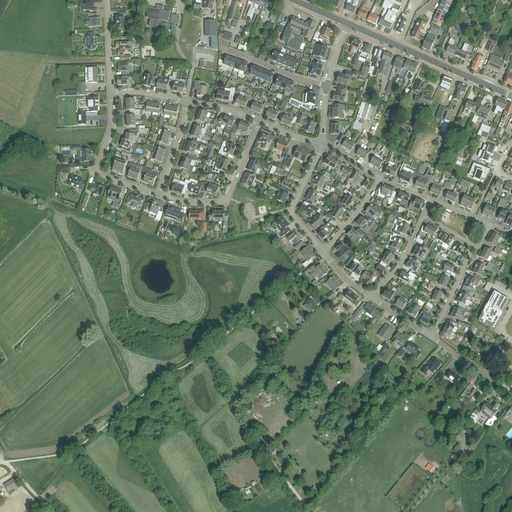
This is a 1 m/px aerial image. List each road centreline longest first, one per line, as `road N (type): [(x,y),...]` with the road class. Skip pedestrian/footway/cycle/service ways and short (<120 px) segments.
road 1 (secondary): [(511,95),(348,23)]
road 2 (residential): [(260,121),(224,201),(158,194)]
road 3 (residential): [(158,194),(96,170),(111,127),(110,92)]
road 4 (residential): [(322,251),(291,208),(321,143)]
